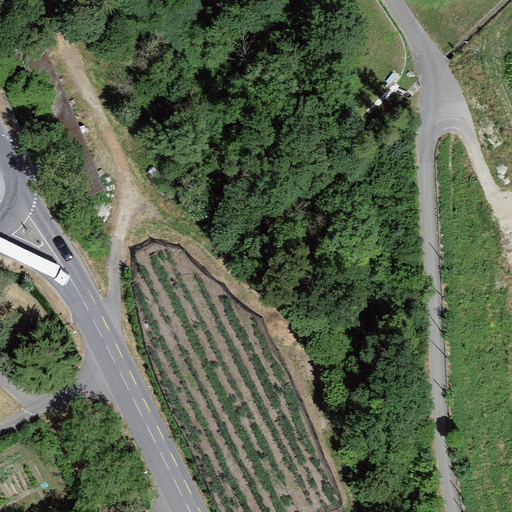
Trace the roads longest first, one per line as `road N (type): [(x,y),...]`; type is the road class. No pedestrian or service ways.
road 1 (unknown): [(77,66),(132,199),(122,300),(100,335)]
road 2 (secondary): [(190,511),(79,291)]
road 3 (secondary): [(79,291),(16,171)]
